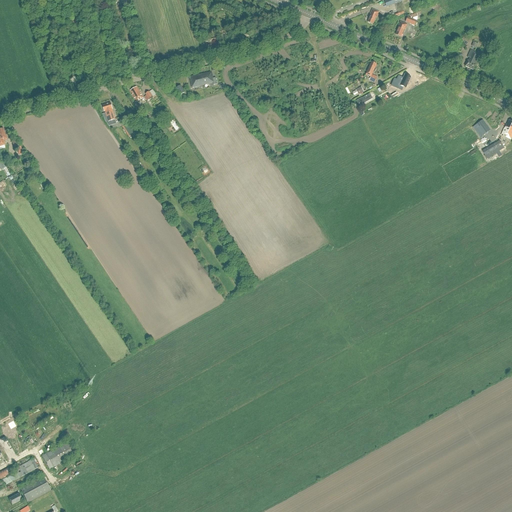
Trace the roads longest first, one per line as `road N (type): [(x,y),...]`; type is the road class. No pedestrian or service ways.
road 1 (tertiary): [(0,118),(229,58),(297,32),(308,15)]
road 2 (secondary): [(511,105),(308,15)]
